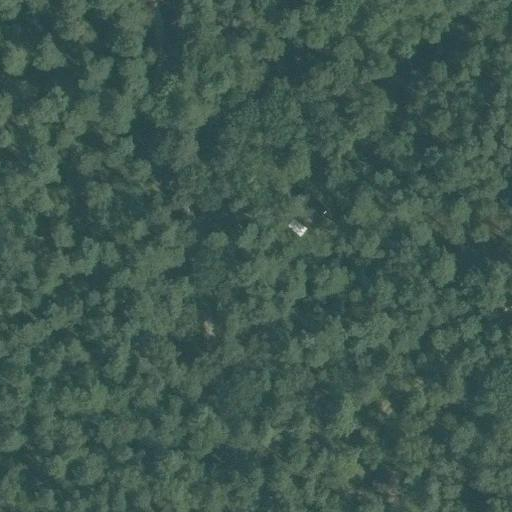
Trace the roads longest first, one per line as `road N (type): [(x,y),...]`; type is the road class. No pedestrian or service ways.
road 1 (track): [(0,231),(173,176)]
road 2 (track): [(511,335),(482,352),(406,440)]
